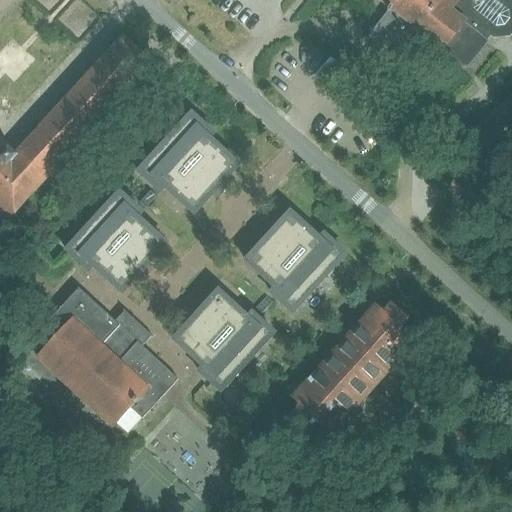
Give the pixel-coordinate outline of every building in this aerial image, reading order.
[(468,67),(488,42),(491,38),(494,40),(497,40),(505,39),(511,38),(511,36),(511,0),(381,0),(390,7),(388,10),(389,11),(367,38),(403,66),(427,36),(468,67)] [(0,139),(0,211),(9,220),(152,63),(123,37),(17,154),(0,139)] [(495,162),(510,149),(511,146),(511,97),(471,136),(495,162)] [(138,173),(161,193),(165,189),(194,215),(239,166),(210,139),(215,134),(192,113),(138,173)] [(450,187),(462,195),(469,185),(475,189),(485,176),(469,163),(450,187)] [(65,251),(88,273),(93,267),(122,294),(167,245),(138,218),(142,213),(120,192),(65,251)] [(245,262),(274,288),(270,293),(292,313),(346,255),(324,234),(320,239),(290,212),(245,262)] [(55,339),(38,357),(114,427),(118,423),(128,433),(142,418),(143,419),(166,395),(179,380),(143,347),(152,337),(153,338),(154,337),(124,310),(123,311),(125,312),(116,322),(80,288),(66,303),(43,328),(55,339)] [(173,340),(202,367),(198,372),(221,393),(275,335),(252,313),(248,318),(218,291),(173,340)] [(368,317),(354,332),(303,388),(297,383),(288,394),(301,406),(294,414),(309,428),(302,436),(316,449),(331,432),(332,433),(415,341),(401,329),(409,320),(393,305),(385,314),(371,301),(362,312),(368,317)]
